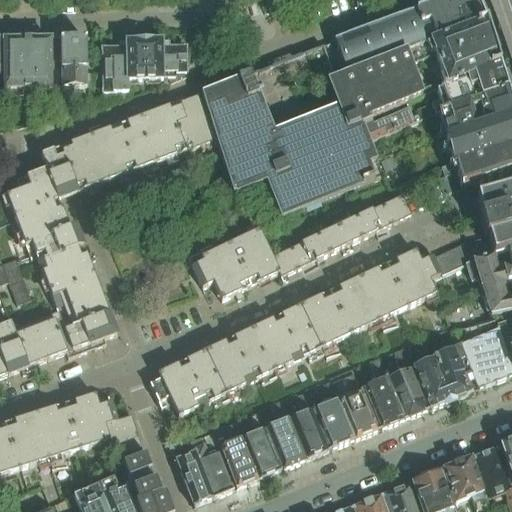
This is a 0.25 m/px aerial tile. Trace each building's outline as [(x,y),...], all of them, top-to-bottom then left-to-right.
[(452,0),(437,6),(450,37),(482,23),(474,0),(452,0)] [(450,37),(437,6),(416,14),(429,46),(450,37)] [(408,17),(392,23),(406,55),(416,51),(429,46),(416,14),(408,17)] [(334,45),(334,46),(323,50),(328,63),(336,84),(383,64),(406,55),(392,23),(334,45)] [(406,55),(411,68),(435,59),(442,77),(448,90),(498,71),(482,23),(450,37),(429,46),(416,51),(406,55)] [(60,92),(87,92),(86,43),(60,44),(60,56),(59,56),(60,92)] [(53,92),(60,92),(59,56),(51,56),(50,44),(3,45),(4,94),(53,94),(53,92)] [(102,79),(145,78),(144,45),(125,46),(125,52),(102,52),(102,79)] [(161,45),(144,45),(145,78),(173,78),(173,51),(162,51),(161,45)] [(183,51),(173,51),(173,78),(186,78),(185,50),(183,50),(183,51)] [(308,56),(313,69),(328,63),(323,50),(308,56)] [(383,64),(336,84),(328,87),(339,112),(273,138),(249,79),(237,84),(197,100),(215,144),(232,199),(265,186),(279,222),(374,184),(367,166),(376,163),(369,146),(362,129),(371,125),(370,122),(423,100),(411,68),(406,55),(383,64)] [(328,63),(313,69),(321,90),(328,87),(336,84),(328,63)] [(448,90),(436,94),(444,114),(506,94),(504,87),(500,77),(498,71),(448,90)] [(145,78),(102,79),(103,99),(95,100),(95,108),(107,108),(113,105),(112,99),(127,98),(127,89),(163,87),(162,84),(173,83),(173,78),(145,78)] [(444,114),(439,116),(446,142),(511,120),(511,111),(506,94),(444,114)] [(61,98),(61,95),(52,95),(52,122),(61,121),(61,98)] [(197,100),(100,137),(118,181),(126,177),(175,159),(215,144),(197,100)] [(416,118),(412,120),(415,126),(435,118),(432,111),(426,113),(425,109),(414,113),(416,118)] [(409,110),(371,125),(362,129),(369,146),(415,126),(412,120),(409,110)] [(511,120),(446,142),(454,167),(511,148),(511,120)] [(40,160),(45,174),(47,173),(48,177),(49,177),(51,180),(49,180),(58,204),(69,200),(118,181),(100,137),(51,155),(40,160)] [(511,148),(454,167),(441,172),(444,180),(444,181),(446,181),(457,176),(461,192),(511,175),(511,148)] [(391,160),(380,165),(385,175),(396,170),(391,160)] [(21,241),(25,250),(31,266),(37,264),(82,247),(75,230),(69,232),(58,204),(49,180),(51,180),(49,177),(48,177),(47,173),(45,174),(16,185),(20,195),(6,200),(21,241)] [(444,181),(435,184),(441,200),(451,197),(446,181),(444,181)] [(485,241),(467,246),(472,266),(489,320),(511,315),(511,191),(476,202),(482,220),(479,221),(485,241)] [(286,280),(316,265),(340,254),(342,258),(353,253),(350,249),(410,220),(401,200),(271,263),(258,235),(189,267),(207,305),(218,300),(221,305),(234,299),(237,305),(244,301),(241,296),(278,278),(282,287),(288,284),(286,280)] [(335,287),(338,292),(272,324),(269,318),(262,321),(265,327),(225,346),(222,341),(215,344),(218,350),(177,369),(175,363),(168,366),(170,372),(157,379),(160,384),(149,389),(161,413),(171,408),(177,421),(321,353),(435,298),(429,285),(441,279),(465,268),(472,266),(467,246),(464,247),(431,262),(428,256),(418,261),(415,256),(402,262),(399,256),(392,259),(395,265),(345,289),(342,283),(335,287)] [(37,264),(59,323),(104,307),(89,266),(95,264),(92,257),(86,259),(82,247),(37,264)] [(7,285),(14,305),(28,300),(15,263),(1,268),(7,285)] [(0,330),(0,382),(21,374),(22,379),(35,374),(33,370),(65,357),(68,363),(86,356),(84,350),(92,347),(94,353),(106,349),(103,343),(116,338),(104,307),(59,323),(15,340),(10,327),(0,330)] [(472,397),(511,380),(511,378),(498,334),(497,334),(493,326),(457,338),(462,349),(454,353),(472,397)] [(437,338),(423,344),(425,350),(428,357),(442,350),(437,338)] [(401,377),(386,383),(403,425),(427,415),(403,359),(425,350),(423,344),(393,357),(401,377)] [(472,397),(454,353),(413,372),(430,414),(472,397)] [(381,435),(403,425),(386,383),(378,363),(368,367),(375,383),(380,381),(381,385),(363,393),(381,435)] [(331,389),(354,445),(378,436),(354,379),(331,389)] [(328,408),(314,414),(331,455),(354,445),(331,389),(330,386),(320,391),(318,388),(305,393),(308,401),(323,395),(328,408)] [(310,411),(304,397),(295,401),(301,415),(310,411)] [(109,445),(114,443),(110,428),(116,426),(108,401),(97,405),(95,399),(81,404),(79,398),(72,400),(74,406),(21,423),(19,417),(11,419),(13,425),(0,429),(0,478),(109,444),(109,445)] [(283,475),(305,465),(289,427),(281,407),(271,412),(279,432),(267,436),(283,475)] [(328,456),(312,418),(289,427),(305,465),(328,456)] [(255,441),(242,446),(258,485),(280,476),(258,419),(248,423),(255,441)] [(131,421),(116,426),(110,428),(114,443),(120,460),(122,465),(143,458),(131,421)] [(236,494),(258,485),(242,446),(234,427),(213,436),(236,494)] [(200,442),(191,445),(213,503),(233,495),(217,456),(207,461),(200,442)] [(174,461),(193,511),(213,503),(191,445),(172,452),(175,460),(174,461)] [(511,446),(502,451),(511,479),(511,446)] [(511,511),(511,488),(509,490),(496,452),(472,462),(485,499),(503,495),(505,501),(503,502),(506,511),(511,511)] [(153,482),(145,460),(118,471),(121,479),(127,494),(153,482)] [(488,511),(471,462),(442,474),(454,505),(469,499),(473,511),(488,511)] [(451,511),(440,475),(410,487),(419,511),(451,511)] [(121,479),(99,489),(108,511),(136,511),(130,496),(128,497),(127,494),(121,479)] [(164,511),(155,486),(154,486),(130,496),(136,511),(164,511)] [(419,511),(410,487),(383,498),(387,511),(419,511)] [(108,511),(99,489),(75,499),(80,511),(108,511)] [(353,511),(386,511),(382,499),(353,510),(353,511)]
